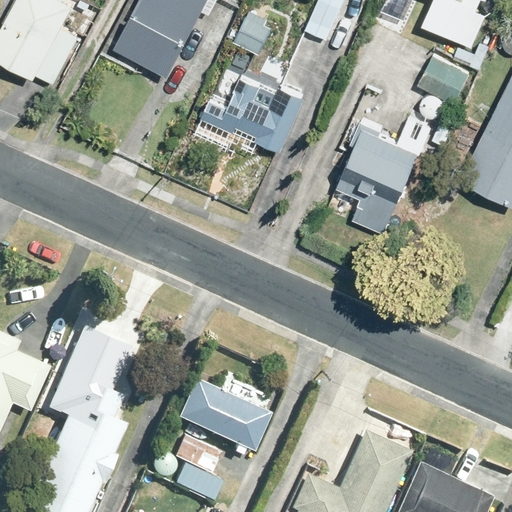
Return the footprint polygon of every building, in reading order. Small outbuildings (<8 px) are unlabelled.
[(68,0),(17,0),(0,32),(0,56),(36,76),(38,73),(56,82),(81,36),(63,27),(75,4),(68,0)] [(139,0),(116,46),(170,74),(205,9),(211,12),(216,0),(139,0)] [(316,0),(303,30),(328,41),(345,0),(316,0)] [(434,0),(424,23),(473,45),(488,12),(478,8),(481,0),(434,0)] [(274,25),(268,22),(271,17),(251,7),(236,40),(261,52),(274,25)] [(459,44),(454,57),(481,68),(491,43),(482,40),(477,51),(459,44)] [(420,83),(456,102),(471,72),(435,54),(420,83)] [(211,97),(196,131),(235,149),(239,142),(255,149),(259,140),(283,151),(307,95),(281,84),(278,91),(243,75),(230,105),(211,97)] [(511,76),(462,178),(511,202),(511,76)] [(353,218),(386,232),(434,125),(411,115),(399,141),(381,133),(384,128),(363,119),(352,142),(357,145),(339,185),(363,196),(353,218)] [(440,122),(433,139),(446,144),(453,128),(440,122)] [(30,410),(50,365),(15,349),(20,339),(0,329),(0,425),(11,402),(30,410)] [(196,377),(179,415),(237,441),(234,449),(242,453),(246,444),(254,448),(271,409),(196,377)] [(107,450),(118,423),(120,421),(106,415),(117,393),(83,378),(72,399),(76,400),(75,403),(62,430),(60,428),(44,464),(47,466),(32,496),(65,511),(77,511),(95,474),(97,469),(100,471),(101,471),(107,459),(110,452),(107,450)] [(298,508),(296,511),(382,511),(411,450),(365,428),(338,487),(306,472),(291,505),(298,508)] [(174,455),(211,471),(221,449),(184,432),(174,455)] [(419,464),(396,511),(487,511),(493,499),(419,464)]
